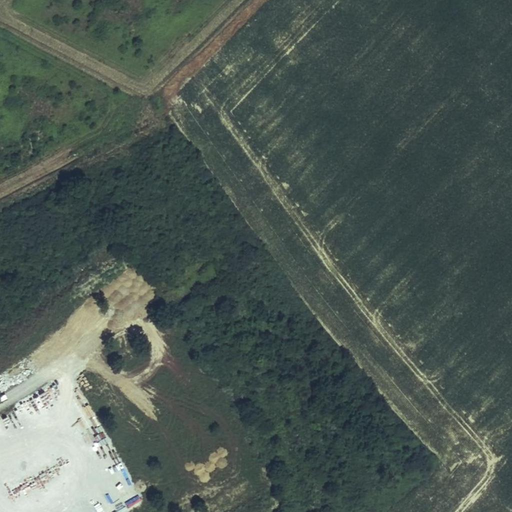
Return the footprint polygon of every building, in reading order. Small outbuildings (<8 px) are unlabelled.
[(64,435),(55,439),(84,497),(93,493),(64,435)] [(39,465),(43,480),(53,477),(49,462),(39,465)] [(0,490),(5,501),(23,493),(18,482),(0,490)] [(61,483),(48,489),(58,511),(70,511),(74,510),(61,483)] [(14,498),(21,511),(30,511),(38,508),(29,490),(14,498)]
